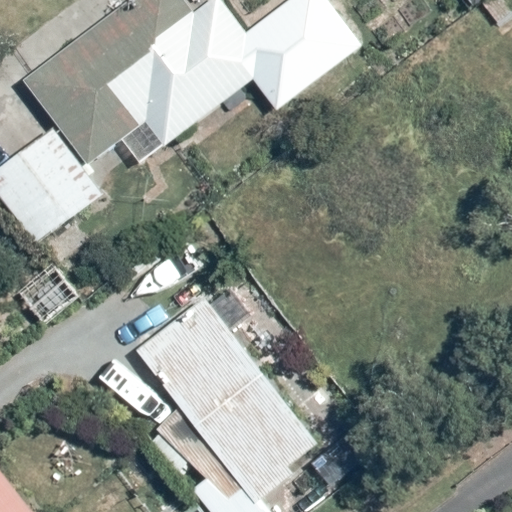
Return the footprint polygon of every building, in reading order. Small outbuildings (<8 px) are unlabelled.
[(121,0),(21,76),(88,165),(121,140),(139,163),(253,77),(276,108),(361,45),(327,0),(284,0),(243,31),(220,0),(121,0)] [(100,194),(52,129),(0,166),(0,196),(34,243),(100,194)] [(177,473),(192,461),(203,476),(189,487),(197,498),(208,511),(273,511),(261,495),(291,471),(286,465),(316,442),(203,297),(135,350),(178,404),(144,430),(177,473)] [(0,511),(30,511),(0,472),(0,511)] [(208,511),(197,498),(178,511),(208,511)]
